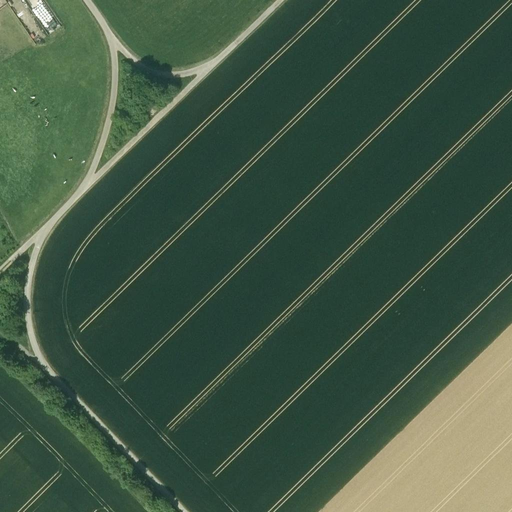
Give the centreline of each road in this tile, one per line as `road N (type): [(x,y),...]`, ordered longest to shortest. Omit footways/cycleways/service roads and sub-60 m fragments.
road 1 (track): [(181,511),(42,365),(29,328),(26,293),(38,236),(89,183),(109,123),(113,42),(86,0)]
road 2 (track): [(89,183),(210,68)]
